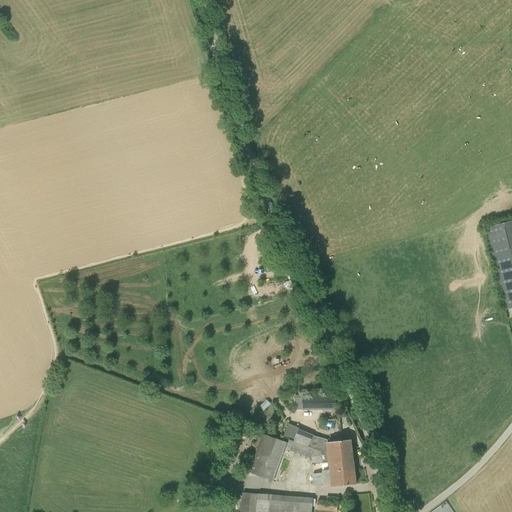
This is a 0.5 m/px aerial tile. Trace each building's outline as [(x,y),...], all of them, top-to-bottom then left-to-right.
[(511,221),(485,228),(491,252),(506,310),(511,308),(511,221)] [(336,397),(302,398),(302,410),(336,409),(336,397)] [(272,404),(267,400),(260,407),(265,411),(272,404)] [(329,462),(354,460),(351,440),(328,443),(328,440),(313,435),(298,430),(294,441),(293,442),(322,452),(324,464),(328,463),(327,463),(329,462)] [(287,443),(263,434),(249,473),(273,481),(287,443)] [(312,465),(324,464),(322,452),(293,442),(294,441),(289,440),(286,449),(312,459),(313,464),(312,464),(312,465)] [(355,469),(354,460),(329,462),(330,469),(323,470),(323,473),(324,477),(331,476),(331,472),(355,469)] [(332,483),(332,487),(356,484),(355,469),(331,472),(331,476),(324,477),(323,473),(313,474),(314,485),(332,483)] [(311,511),(313,499),(251,494),(243,493),(240,511),(311,511)] [(318,500),(317,510),(337,511),(338,498),(327,497),(326,501),(318,500)]
